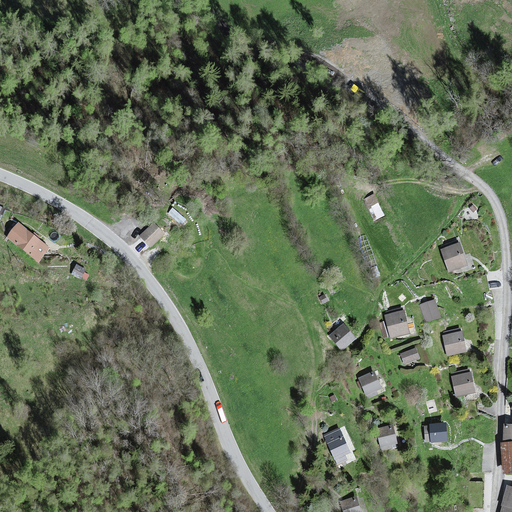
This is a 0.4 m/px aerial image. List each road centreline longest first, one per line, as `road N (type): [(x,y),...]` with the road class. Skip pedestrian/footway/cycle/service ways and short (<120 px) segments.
road 1 (unclassified): [(496,511),(508,277),(497,208),(471,176),(328,66),(242,40),(198,0)]
road 2 (residential): [(265,511),(229,448),(190,347),(117,243)]
road 3 (residential): [(0,176),(117,243)]
